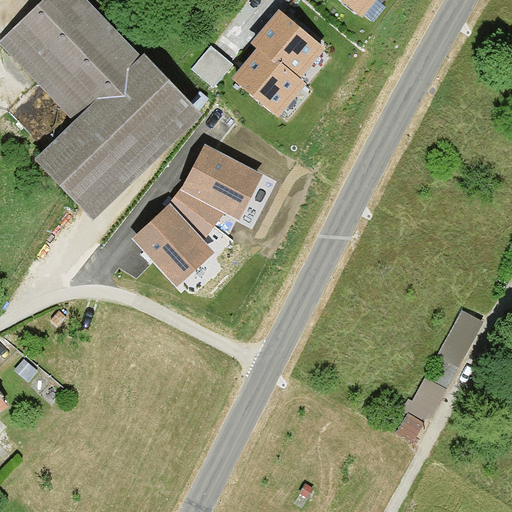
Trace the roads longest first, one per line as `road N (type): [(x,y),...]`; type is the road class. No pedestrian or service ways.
road 1 (tertiary): [(465,0),(200,511)]
road 2 (unknown): [(0,410),(55,444),(129,511)]
